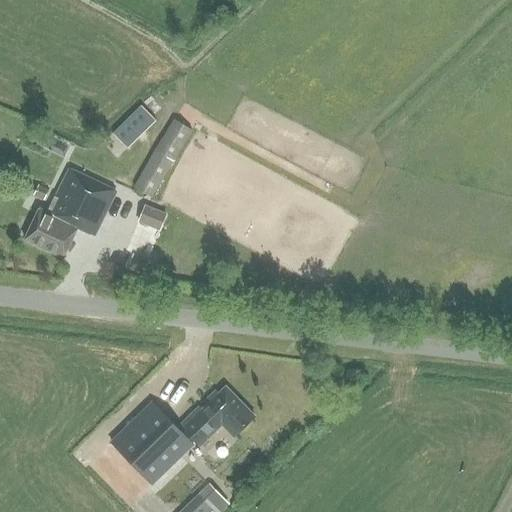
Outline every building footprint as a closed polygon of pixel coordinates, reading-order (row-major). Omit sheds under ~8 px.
[(157,119),(142,104),(114,132),(129,147),(157,119)] [(151,198),(192,131),(174,120),(134,187),(151,198)] [(37,183),(50,190),(58,175),(44,169),(37,183)] [(94,237),(115,192),(70,171),(49,214),(40,209),(25,240),(62,258),(77,228),(94,237)] [(44,201),(49,191),(38,186),(33,196),(44,201)] [(159,229),(164,215),(144,208),(139,222),(159,229)] [(215,392),(204,402),(206,404),(201,409),(199,408),(179,427),(183,430),(180,433),(151,404),(111,443),(152,485),(195,443),(199,447),(221,426),(233,438),(254,417),(225,388),(218,395),(215,392)] [(214,511),(200,498),(185,511),(214,511)]
